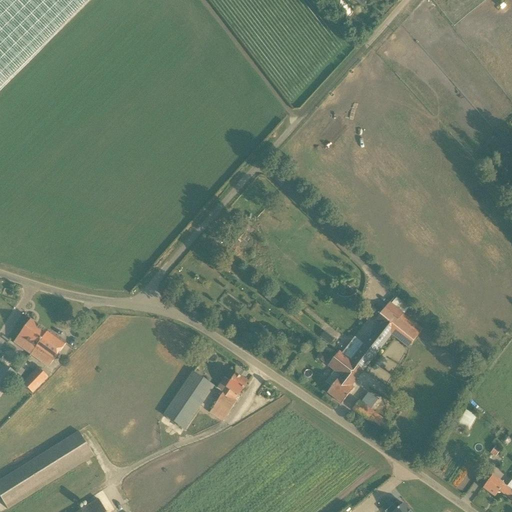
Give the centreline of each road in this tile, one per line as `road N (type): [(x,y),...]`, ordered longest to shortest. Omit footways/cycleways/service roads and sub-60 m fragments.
road 1 (unclassified): [(147,307),(153,284),(406,0)]
road 2 (unclassified): [(471,511),(231,347),(147,307)]
road 3 (unclassified): [(147,307),(0,274)]
